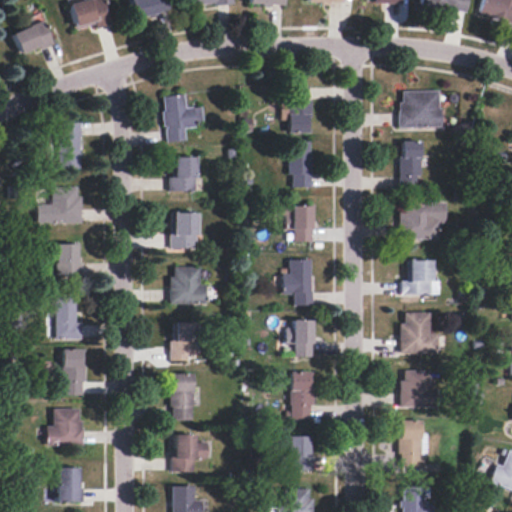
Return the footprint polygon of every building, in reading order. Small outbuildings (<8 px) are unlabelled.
[(98,0),(88,0),(65,7),(72,31),(90,26),(91,30),(106,25),(98,0)] [(125,0),(129,19),(163,12),(160,0),(125,0)] [(463,0),(416,0),(416,7),(462,12),(463,0)] [(511,0),(477,0),(474,15),(511,24),(511,0)] [(7,35),(18,58),(50,44),(40,21),(7,35)] [(307,87),(284,87),(283,133),(306,134),(307,87)] [(395,127),(437,127),(437,91),(395,91),(395,127)] [(156,98),(163,143),(181,140),(180,129),(190,127),(185,94),(156,98)] [(77,170),(77,124),(55,124),(55,170),(77,170)] [(416,141),(396,141),(396,189),(416,189),(416,141)] [(307,188),(307,142),(285,142),(285,188),(307,188)] [(167,158),(167,192),(191,192),(191,158),(167,158)] [(503,212),(511,212),(511,177),(509,177),(509,195),(503,195),(503,212)] [(33,224),(77,224),(77,187),(47,187),(47,205),(33,205),(33,224)] [(396,239),(442,239),(442,203),(396,203),(396,239)] [(308,204),(277,204),(277,230),(289,230),(289,241),(308,241),(308,204)] [(193,249),(193,213),(167,213),(167,249),(193,249)] [(75,245),(52,245),(52,276),(75,276),(75,245)] [(279,295),(290,295),(290,306),(307,306),(307,260),(285,260),(285,274),(279,274),(279,295)] [(397,295),(435,295),(435,282),(428,282),(428,260),(404,260),(404,280),(397,280),(397,295)] [(166,304),(201,304),(201,284),(197,284),(197,267),(166,267),(166,304)] [(73,295),(52,295),(51,340),(77,340),(77,323),(73,323),(73,295)] [(426,335),(426,313),(396,313),(396,354),(434,354),(434,335),(426,335)] [(283,345),(290,345),(290,358),(308,358),(308,321),(283,321),(283,345)] [(167,360),(195,360),(195,324),(167,324),(167,360)] [(59,397),(80,397),(80,350),(59,350),(59,397)] [(397,371),(397,408),(431,408),(431,371),(397,371)] [(286,419),(308,419),(308,373),(286,373),(286,419)] [(189,374),(168,374),(168,421),(189,421),(189,374)] [(78,410),(49,410),(49,427),(43,427),(43,447),(78,447),(78,410)] [(395,422),(395,469),(417,469),(417,422),(395,422)] [(168,472),(190,472),(190,460),(203,460),(203,443),(190,443),(190,436),(168,436),(168,472)] [(283,472),(308,472),(308,437),(283,437),(283,472)] [(511,454),(500,450),(488,485),(511,492),(511,454)] [(53,502),(77,502),(77,469),(53,469),(53,502)] [(196,511),(196,501),(190,501),(190,487),(168,486),(168,511),(196,511)] [(398,511),(428,511),(428,487),(398,488),(398,511)] [(307,511),(308,489),(279,489),(279,508),(266,508),(265,511),(307,511)]
